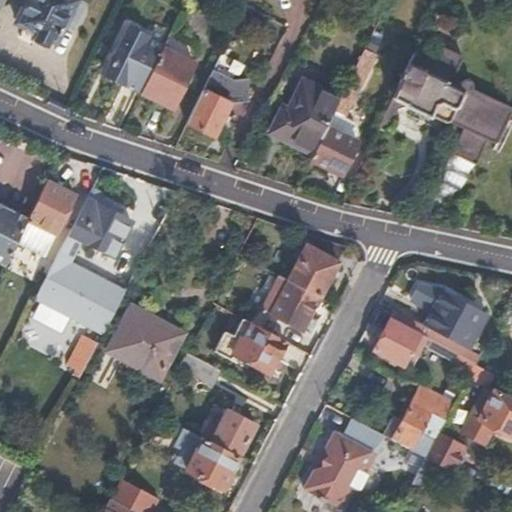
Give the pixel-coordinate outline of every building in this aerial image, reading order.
[(71,24),(81,5),(74,1),(74,0),(27,0),(16,22),(35,31),(32,39),(47,47),(51,38),(55,41),(64,21),(71,24)] [(141,91),(163,47),(164,43),(129,26),(106,73),(141,91)] [(450,119),(449,120),(492,141),(497,142),(499,140),(511,112),(511,105),(474,87),(474,85),(474,83),(473,82),(473,81),(472,80),(469,78),(467,78),(465,78),(462,79),(461,80),(461,81),(452,77),(462,56),(440,45),(426,75),(446,85),(445,87),(456,92),(460,100),(451,119),(450,119)] [(174,106),(195,63),(163,47),(141,91),(174,106)] [(347,115),(378,54),(366,48),(342,96),(335,109),(347,115)] [(456,92),(445,87),(446,85),(426,75),(422,73),(427,62),(412,55),(376,132),(384,136),(387,131),(390,132),(397,118),(394,116),(398,106),(408,103),(430,113),(430,116),(442,122),(449,120),(450,119),(451,119),(460,100),(456,92)] [(250,103),(248,79),(234,80),(214,70),(188,123),(216,136),(230,106),(233,104),(250,103)] [(328,125),(335,109),(342,96),(305,78),(289,108),(284,105),(270,131),(313,153),(328,125)] [(356,125),(353,118),(347,115),(335,109),(328,125),(352,137),(355,130),(356,125)] [(340,174),(357,139),(352,137),(328,125),(313,153),(309,158),(340,174)] [(474,172),(487,145),(463,132),(449,159),(470,170),(474,172)] [(470,170),(449,159),(426,203),(444,213),(456,190),(459,192),(470,170)] [(45,254),(75,194),(47,180),(29,218),(18,240),(45,254)] [(115,254),(133,220),(103,205),(109,194),(94,185),(36,297),(103,334),(126,290),(73,262),(85,238),(115,254)] [(0,262),(6,265),(18,240),(29,218),(12,210),(13,206),(3,201),(0,201),(0,262)] [(318,295),(337,259),(306,243),(287,278),(318,295)] [(0,296),(5,299),(18,274),(4,268),(0,276),(0,296)] [(299,330),(318,295),(287,278),(280,274),(261,309),(299,330)] [(468,346),(486,311),(442,288),(423,323),(468,346)] [(158,377),(182,333),(132,307),(108,350),(158,377)] [(468,346),(423,323),(395,308),(374,348),(410,367),(423,341),(471,367),(473,362),(479,353),(468,346)] [(266,371),(283,339),(240,316),(231,334),(224,330),(213,351),(230,359),(234,354),(266,371)] [(72,391),(99,342),(84,333),(60,378),(69,383),(66,388),(72,391)] [(220,370),(186,351),(178,367),(212,385),(220,370)] [(485,381),(490,371),(473,362),(471,367),(468,372),(485,381)] [(421,384),(402,419),(396,415),(386,433),(410,445),(426,454),(438,431),(454,400),(421,384)] [(511,399),(486,385),(463,430),(485,442),(495,424),(511,433),(511,399)] [(236,455),(252,422),(223,407),(215,422),(211,420),(202,437),(236,455)] [(357,487),(386,433),(352,415),(343,433),(334,428),(325,445),(328,453),(322,457),(322,464),(314,466),(304,485),(318,493),(317,496),(325,501),(326,497),(341,505),(351,485),(357,487)] [(174,461),(182,465),(182,466),(219,486),(236,455),(202,437),(180,425),(172,440),(174,444),(177,446),(172,453),(172,458),(174,461)] [(453,468),(465,445),(438,431),(426,454),(426,455),(438,461),(453,468)] [(417,471),(426,455),(426,454),(410,445),(401,463),(417,471)] [(426,485),(438,461),(426,455),(417,471),(413,479),(426,485)] [(136,511),(148,511),(156,497),(119,478),(109,497),(128,507),(136,511)] [(125,511),(128,507),(109,497),(101,511),(125,511)]
